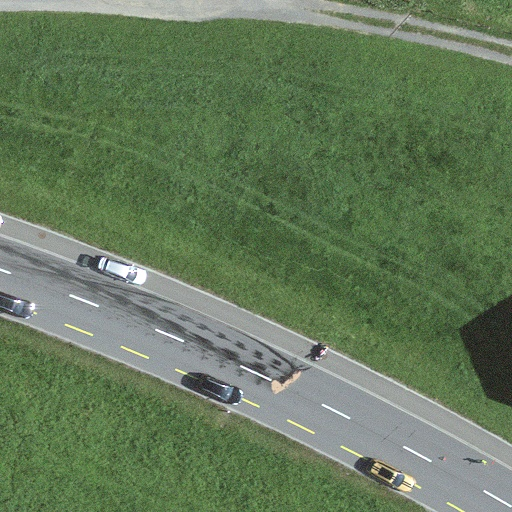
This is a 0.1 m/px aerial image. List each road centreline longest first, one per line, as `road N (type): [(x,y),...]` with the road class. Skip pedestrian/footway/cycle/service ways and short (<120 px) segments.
road 1 (primary): [(0,271),(230,362),(431,457),(511,507)]
road 2 (track): [(251,2),(448,35),(511,54)]
road 3 (unclassified): [(120,0),(251,2)]
